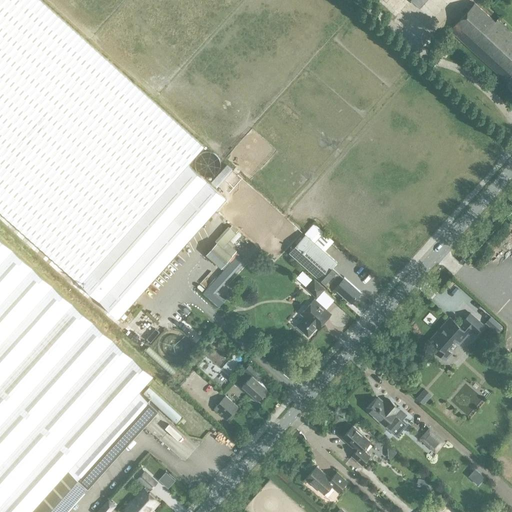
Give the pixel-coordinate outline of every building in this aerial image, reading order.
[(226,198),(199,174),(198,173),(188,164),(204,146),(41,0),(0,0),(0,210),(51,256),(119,318),(173,256),(226,198)] [(511,31),(498,19),(496,21),(475,2),(450,30),(506,81),(511,74),(511,31)] [(232,170),(226,164),(211,181),(217,187),(232,170)] [(305,233),(289,252),(295,256),(321,281),(322,280),(335,292),(337,289),(351,301),(360,291),(344,277),(338,284),(326,274),(337,262),(331,256),(325,251),(334,241),(314,223),(305,233)] [(223,246),(236,232),(230,227),(206,253),(209,256),(221,267),(231,256),(232,255),(223,246)] [(153,376),(0,238),(0,511),(65,511),(88,487),(158,409),(139,391),(153,376)] [(243,258),(238,254),(204,292),(219,306),(223,301),(213,292),(243,258)] [(324,288),(313,279),(309,276),(305,280),(309,283),(306,287),(316,296),(324,288)] [(314,299),(300,314),(303,316),(297,324),(308,334),(323,317),(325,319),(330,314),(314,299)] [(476,334),(484,325),(470,313),(462,321),(463,322),(460,326),(450,318),(432,338),(441,347),(437,352),(445,359),(451,352),(447,349),(455,340),(457,342),(464,334),(466,336),(471,330),(476,334)] [(486,321),(499,331),(504,324),(491,314),(486,321)] [(148,346),(145,350),(172,374),(175,370),(148,346)] [(268,389),(258,379),(262,374),(250,362),(243,369),(246,372),(238,381),(242,385),(258,399),(260,398),(261,399),(264,395),(263,394),(268,389)] [(426,386),(417,395),(424,402),(433,393),(426,386)] [(227,419),(238,407),(225,395),(214,407),(227,419)] [(378,398),(367,409),(385,425),(396,414),(395,413),(399,408),(389,399),(385,404),(378,398)] [(364,450),(371,441),(353,425),(342,437),(356,450),(352,455),(362,464),(370,455),(368,453),(364,450)] [(429,427),(419,438),(435,453),(445,441),(429,427)] [(396,452),(389,445),(387,447),(388,457),(390,459),(396,452)] [(317,465),(306,477),(324,493),(331,485),(338,491),(347,480),(337,471),(331,478),(317,465)] [(485,477),(475,468),(468,475),(478,484),(485,477)] [(159,478),(169,487),(176,478),(167,469),(159,478)] [(143,471),(139,476),(150,487),(155,481),(143,471)] [(424,480),(418,478),(415,488),(421,490),(425,494),(432,488),(424,481),(424,480)] [(143,488),(127,507),(132,511),(149,511),(159,501),(143,488)]
